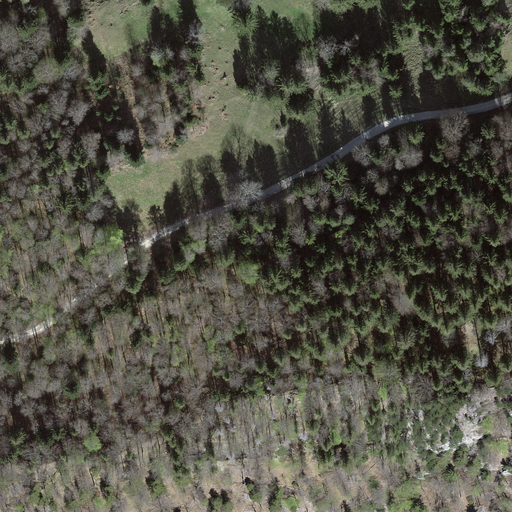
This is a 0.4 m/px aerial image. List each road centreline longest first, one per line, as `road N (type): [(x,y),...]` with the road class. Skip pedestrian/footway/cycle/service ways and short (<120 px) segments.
road 1 (track): [(511,96),(389,124),(278,188),(139,248)]
road 2 (track): [(216,0),(223,23),(285,26),(297,37),(259,92),(240,142),(139,248)]
road 3 (track): [(139,248),(31,332)]
